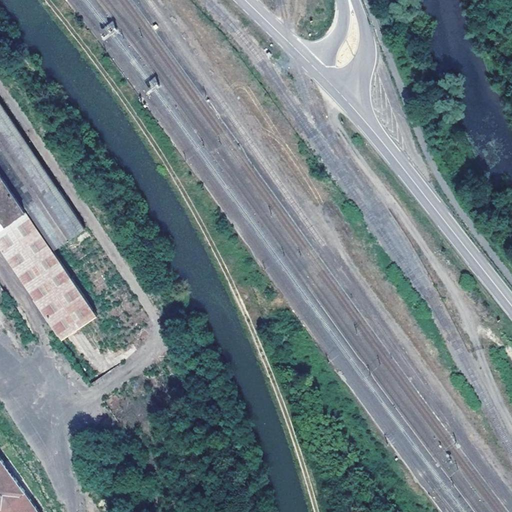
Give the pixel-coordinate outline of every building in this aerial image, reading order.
[(0,167),(27,208),(54,248),(86,227),(17,125),(0,99),(0,167)] [(0,226),(27,208),(0,167),(0,226)] [(0,226),(0,245),(65,338),(99,315),(54,248),(27,208),(0,226)] [(131,293),(86,227),(54,248),(99,315),(131,293)] [(0,280),(47,351),(65,338),(0,245),(0,280)] [(0,511),(41,511),(0,454),(0,511)]
